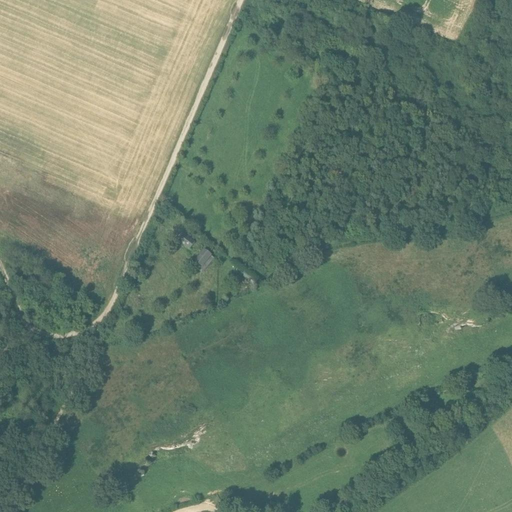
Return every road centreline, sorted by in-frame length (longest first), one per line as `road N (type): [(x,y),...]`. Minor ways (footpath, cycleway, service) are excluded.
road 1 (track): [(242,0),(106,315)]
road 2 (track): [(511,379),(423,454),(334,511)]
road 3 (track): [(106,315),(65,402),(0,497)]
road 4 (track): [(106,315),(76,333),(34,330),(0,268)]
